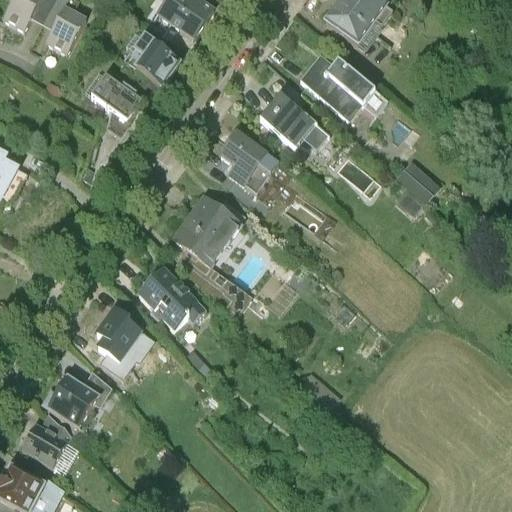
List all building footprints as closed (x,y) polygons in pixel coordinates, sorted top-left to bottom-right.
[(16,0),(3,26),(24,37),(35,18),(45,24),(58,0),(16,0)] [(45,49),(67,61),(86,26),(73,19),(78,9),(61,0),(58,0),(45,24),(56,30),(45,49)] [(132,0),(123,0),(124,16),(133,16),(132,0)] [(170,0),(156,19),(177,33),(193,44),(213,16),(197,4),(191,0),(170,0)] [(346,0),(325,29),(341,41),(358,53),(367,58),(384,34),(381,32),(391,18),(387,14),(366,0),(346,0)] [(135,74),(146,82),(162,94),(163,92),(166,92),(171,85),(170,82),(180,70),(170,63),(169,58),(153,47),(145,42),(133,58),(142,64),(135,74)] [(511,70),(511,52),(509,51),(501,63),(511,71),(511,70)] [(375,97),(353,80),(338,67),(333,73),(325,67),(299,98),(344,134),(362,112),(375,122),(387,107),(375,97)] [(483,87),(472,79),(462,94),(473,102),(483,87)] [(103,175),(104,174),(140,124),(137,121),(137,122),(134,120),(142,109),(125,97),(106,82),(91,102),(115,119),(104,153),(97,172),(97,173),(98,174),(99,175),(100,175),(101,175),(102,175),(103,175)] [(151,98),(157,91),(146,83),(141,90),(151,98)] [(54,89),(50,96),(61,103),(66,96),(54,89)] [(260,125),(284,146),(296,156),(307,143),(318,147),(326,139),(323,136),(280,101),(260,125)] [(267,162),(253,152),(237,140),(221,162),(222,163),(222,162),(233,170),(232,171),(235,173),(229,180),(245,192),(258,174),(268,181),(277,168),(267,162)] [(0,207),(2,208),(10,193),(17,197),(26,181),(8,172),(5,171),(10,161),(0,156),(0,207)] [(424,212),(441,194),(412,167),(396,184),(424,212)] [(89,173),(82,183),(85,185),(101,197),(108,188),(92,176),(89,173)] [(422,211),(406,197),(396,207),(413,222),(422,211)] [(186,255),(212,273),(242,232),(204,203),(173,245),(186,255)] [(242,296),(212,273),(186,255),(175,270),(225,320),(242,296)] [(206,317),(164,273),(137,299),(151,314),(150,315),(160,325),(161,324),(175,338),(188,325),(193,329),(206,317)] [(100,369),(124,387),(132,376),(137,367),(130,362),(144,342),(127,329),(129,327),(115,317),(97,341),(98,341),(99,341),(113,351),(100,369)] [(193,355),(184,363),(195,376),(204,368),(193,355)] [(204,368),(195,376),(202,383),(211,375),(204,368)] [(48,415),(64,426),(79,435),(91,416),(95,410),(100,413),(112,395),(92,378),(82,394),(68,384),(56,402),(52,399),(45,409),(49,412),(48,415)] [(64,435),(66,431),(49,421),(40,434),(36,432),(30,442),(26,441),(20,451),(23,453),(22,456),(52,474),(52,473),(64,480),(78,456),(69,450),(72,443),(64,435)] [(46,484),(42,492),(11,474),(0,493),(0,504),(13,511),(57,511),(65,498),(46,484)]
